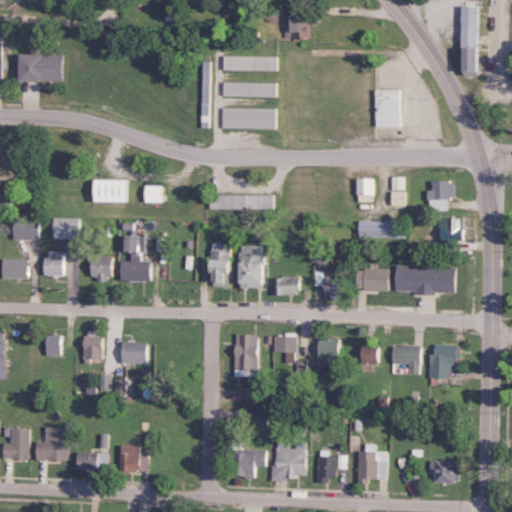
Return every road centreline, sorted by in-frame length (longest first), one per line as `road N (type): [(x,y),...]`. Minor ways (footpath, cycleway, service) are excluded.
road 1 (residential): [(0,111),(77,116),(213,156),(511,155)]
road 2 (residential): [(490,318),(0,301)]
road 3 (residential): [(488,507),(0,483)]
road 4 (primary): [(487,511),(491,212),(483,154)]
road 5 (residential): [(203,495),(211,310)]
